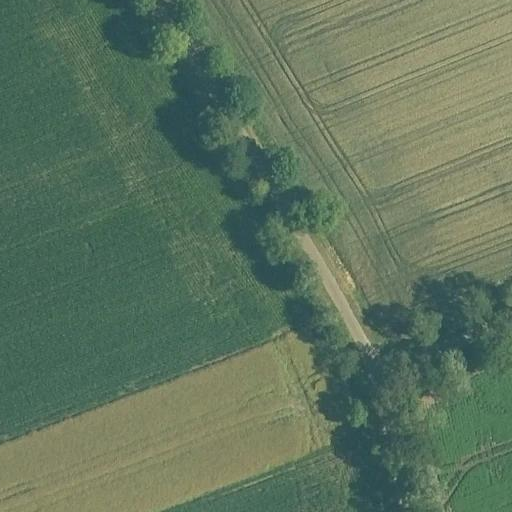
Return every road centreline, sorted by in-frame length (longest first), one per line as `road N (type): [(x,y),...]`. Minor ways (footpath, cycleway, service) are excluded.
road 1 (unclassified): [(370,390),(140,0)]
road 2 (unclassified): [(511,329),(370,390)]
road 3 (unclassified): [(370,390),(390,511)]
